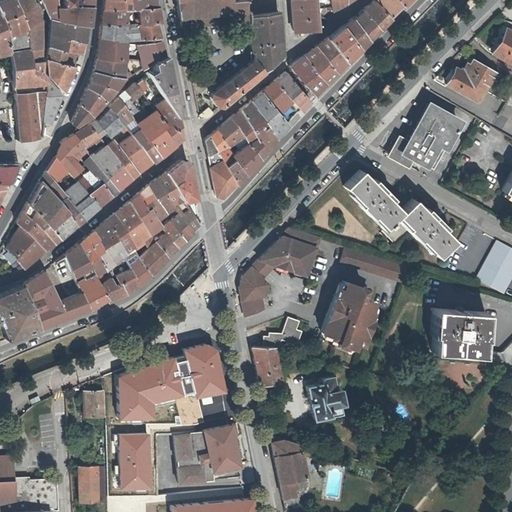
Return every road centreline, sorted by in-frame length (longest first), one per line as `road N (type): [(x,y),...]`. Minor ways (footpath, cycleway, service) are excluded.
road 1 (residential): [(420,0),(210,220)]
road 2 (residential): [(0,351),(142,289),(210,220)]
road 3 (residential): [(0,229),(87,65),(96,0)]
road 4 (residential): [(0,283),(71,241),(190,136)]
road 5 (secondary): [(221,275),(269,511)]
road 6 (residential): [(190,136),(360,0)]
road 7 (secondary): [(495,0),(348,146)]
road 8 (residential): [(348,146),(511,236)]
road 9 (secondary): [(348,146),(221,275)]
road 10 (tertiary): [(190,136),(162,0)]
